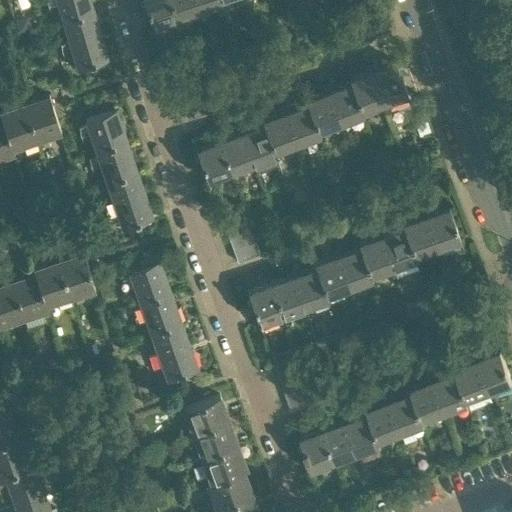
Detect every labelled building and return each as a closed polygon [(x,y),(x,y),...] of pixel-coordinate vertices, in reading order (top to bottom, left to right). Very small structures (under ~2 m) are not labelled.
[(97,22),(90,0),(55,0),(65,31),(97,22)] [(143,0),(151,24),(174,16),(168,0),(143,0)] [(193,0),(168,0),(174,16),(196,9),(193,0)] [(193,0),(196,9),(220,1),(220,0),(193,0)] [(29,26),(27,18),(21,15),(13,18),(17,30),(29,26)] [(313,23),(310,16),(303,19),(306,26),(313,23)] [(65,31),(71,50),(76,68),(108,59),(97,22),(65,31)] [(395,60),(371,68),(383,101),(407,93),(395,60)] [(169,74),(173,86),(196,78),(192,66),(169,74)] [(350,81),(361,109),(383,101),(371,68),(348,76),(350,81)] [(200,89),(196,78),(173,86),(177,97),(200,89)] [(350,81),(327,89),(339,122),(363,113),(361,109),(350,81)] [(177,97),(181,108),(204,100),(200,89),(177,97)] [(306,101),(317,129),(339,122),(327,89),(305,97),(306,101)] [(48,94),(23,102),(35,139),(60,131),(48,94)] [(208,112),(204,100),(181,108),(185,119),(208,112)] [(317,129),(306,101),(283,109),(295,142),(319,133),(317,129)] [(0,114),(0,115),(12,147),(35,139),(23,102),(0,108),(0,114)] [(85,119),(97,156),(128,145),(115,109),(85,119)] [(262,122),(274,149),(295,142),(283,109),(261,118),(262,122)] [(0,115),(0,114),(0,156),(14,152),(12,147),(0,115)] [(262,122),(239,130),(251,163),(275,154),(274,149),(262,122)] [(239,130),(217,138),(229,170),(251,163),(239,130)] [(206,178),(229,170),(217,138),(194,146),(206,178)] [(418,150),(413,138),(400,144),(405,155),(418,150)] [(140,181),(128,145),(97,156),(109,191),(140,181)] [(152,218),(140,181),(109,191),(121,228),(152,218)] [(425,212),(436,245),(459,238),(448,205),(425,212)] [(220,216),(224,228),(247,219),(243,208),(220,216)] [(414,253),(436,245),(425,212),(401,221),(402,225),(414,253)] [(251,231),(247,219),(224,228),(228,239),(251,231)] [(381,233),(392,265),(415,257),(414,253),(402,225),(381,233)] [(255,242),(251,231),(228,239),(233,250),(255,242)] [(370,273),(392,265),(381,233),(357,241),(358,245),(370,273)] [(259,253),(255,242),(233,250),(237,261),(259,253)] [(337,252),(348,285),(371,277),(370,273),(358,245),(337,252)] [(83,251),(58,258),(69,296),(95,288),(83,251)] [(325,293),(348,285),(337,252),(313,261),(314,265),(325,293)] [(34,272),(46,303),(69,296),(58,258),(32,266),(34,272)] [(128,271),(141,307),(172,296),(159,260),(128,271)] [(292,273),(304,306),(327,298),(325,293),(314,265),(292,273)] [(34,272),(9,279),(21,317),(47,309),(46,303),(34,272)] [(281,313),(304,306),(292,273),(270,281),(281,313)] [(9,279),(0,282),(0,323),(21,317),(9,279)] [(281,313),(270,281),(247,289),(258,321),(281,313)] [(184,331),(172,296),(141,307),(153,342),(184,331)] [(412,301),(405,304),(410,315),(416,313),(412,301)] [(197,368),(184,331),(153,342),(166,379),(197,368)] [(342,346),(338,334),(317,341),(321,353),(342,346)] [(500,349),(476,358),(488,390),(511,382),(500,349)] [(274,364),(274,365),(278,375),(301,367),(296,355),(274,364)] [(455,370),(466,398),(488,390),(476,358),(453,366),(455,370)] [(305,378),(301,367),(278,375),(282,387),(305,378)] [(455,370),(432,378),(444,411),(468,402),(466,398),(455,370)] [(305,378),(282,387),(286,398),(309,390),(305,378)] [(411,391),(423,418),(444,411),(432,378),(410,386),(411,391)] [(286,398),(290,408),(290,409),(313,400),(309,390),(286,398)] [(411,391),(389,399),(400,431),(424,423),(423,418),(411,391)] [(191,432),(228,418),(219,394),(182,407),(191,432)] [(368,411),(379,439),(400,431),(389,399),(366,407),(368,411)] [(0,409),(0,444),(18,438),(7,407),(0,409)] [(345,419),(356,452),(381,443),(379,439),(368,411),(345,419)] [(237,442),(228,418),(191,432),(200,456),(237,442)] [(345,419),(323,427),(334,460),(356,452),(345,419)] [(311,468),(334,460),(323,427),(300,435),(311,468)] [(29,468),(29,467),(18,438),(0,444),(0,479),(4,478),(4,477),(29,468)] [(246,466),(237,442),(200,456),(209,479),(242,467),(243,468),(246,466)] [(49,472),(46,463),(38,466),(41,475),(49,472)] [(50,511),(34,465),(29,467),(29,468),(4,477),(4,478),(16,511),(50,511)] [(205,480),(215,505),(252,492),(243,468),(242,467),(209,479),(205,480)] [(259,511),(252,492),(215,505),(217,511),(259,511)]
